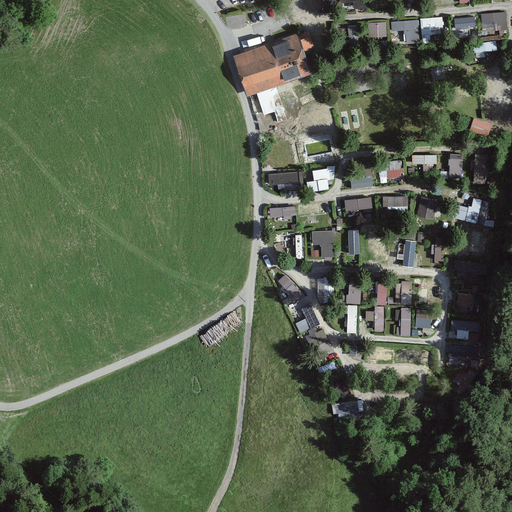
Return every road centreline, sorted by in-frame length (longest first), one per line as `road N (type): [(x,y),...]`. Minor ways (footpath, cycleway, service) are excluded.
road 1 (residential): [(201,0),(223,30),(250,123),(258,239)]
road 2 (track): [(210,511),(239,427),(250,289)]
